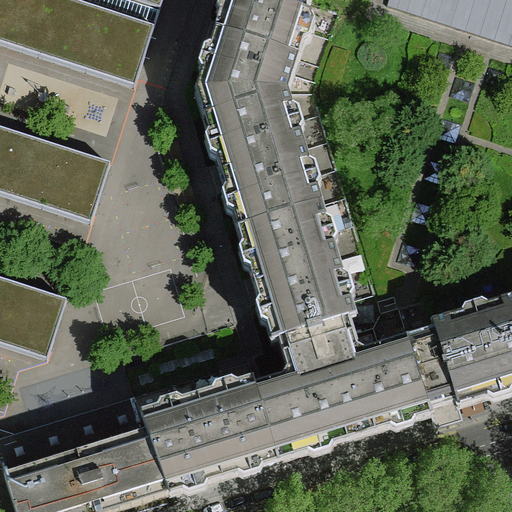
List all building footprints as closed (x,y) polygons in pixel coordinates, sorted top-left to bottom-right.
[(0,0),(0,47),(136,91),(165,0),(0,0)] [(225,40),(296,63),(301,47),(308,45),(315,25),(310,14),(312,6),(293,0),(222,0),(218,16),(220,23),(229,26),(225,40)] [(511,49),(386,8),(387,0),(313,0),(312,6),(310,14),(315,25),(308,45),(301,47),(296,63),(284,98),(288,111),(295,114),(301,133),(296,139),(301,154),(305,167),(312,170),(317,185),(312,190),(318,210),(322,225),(329,228),(334,245),(330,251),(335,266),(340,283),(347,287),(353,304),(348,310),(356,334),(360,349),(367,353),(408,340),(436,331),(434,326),(465,316),(467,312),(475,310),(487,306),(493,308),(511,302),(511,49)] [(511,0),(387,0),(386,8),(511,49),(511,0)] [(214,120),(284,98),(296,63),(225,40),(220,52),(211,50),(211,52),(205,55),(200,71),(203,76),(202,79),(211,82),(205,96),(214,120)] [(230,176),(301,154),(296,139),(301,133),(295,114),(288,111),(284,98),(214,120),(217,133),(209,136),(209,138),(206,143),(212,161),(217,163),(217,165),(226,163),(230,176)] [(0,197),(92,227),(112,166),(0,130),(0,197)] [(247,231),(318,210),(312,190),(317,185),(312,170),(305,167),(301,154),(230,176),(234,188),(226,191),(226,193),(224,199),(228,215),(234,219),(235,221),(244,218),(247,231)] [(264,287),(335,266),(330,251),(334,245),(329,228),(322,225),(318,210),(247,231),(251,243),(243,245),(244,249),(240,255),(245,272),(251,275),(252,278),(260,275),(264,287)] [(280,344),(284,356),(291,354),(319,346),(356,334),(348,310),(353,304),(347,287),(340,283),(335,266),(264,287),(268,301),(260,303),(257,311),(262,327),(269,330),(269,333),(277,330),(282,344),(280,344)] [(0,346),(49,363),(67,303),(0,281),(0,346)] [(487,306),(475,310),(502,401),(511,398),(511,397),(511,302),(493,308),(487,306)] [(408,340),(430,412),(457,404),(459,409),(474,405),(472,395),(483,392),(486,401),(494,404),(502,401),(475,310),(467,312),(465,316),(434,326),(436,331),(408,340)] [(360,349),(356,334),(319,346),(346,435),(387,423),(390,431),(398,434),(413,429),(416,423),(432,418),(430,412),(408,340),(367,353),(360,349)] [(319,346),(291,354),(299,381),(274,389),(271,383),(256,387),(277,455),(304,448),(307,456),(314,459),(331,454),(335,448),(333,439),(346,435),(319,346)] [(239,387),(254,382),(249,365),(134,399),(141,416),(158,411),(163,404),(178,399),(184,403),(198,399),(213,394),(217,389),(234,383),(239,387)] [(213,394),(198,399),(221,473),(235,469),(237,477),(245,480),(261,476),(266,469),(264,460),(277,455),(256,387),(254,382),(239,387),(234,383),(217,389),(213,394)] [(8,489),(152,445),(141,416),(134,399),(14,437),(0,441),(0,458),(4,472),(8,489)] [(158,411),(141,416),(152,445),(167,489),(179,486),(181,494),(190,498),(206,492),(211,486),(209,477),(221,473),(198,399),(184,403),(178,399),(163,404),(158,411)] [(0,441),(14,437),(0,432),(0,470),(4,472),(0,458),(0,441)] [(167,489),(152,445),(8,489),(15,511),(125,511),(170,498),(167,489)]
